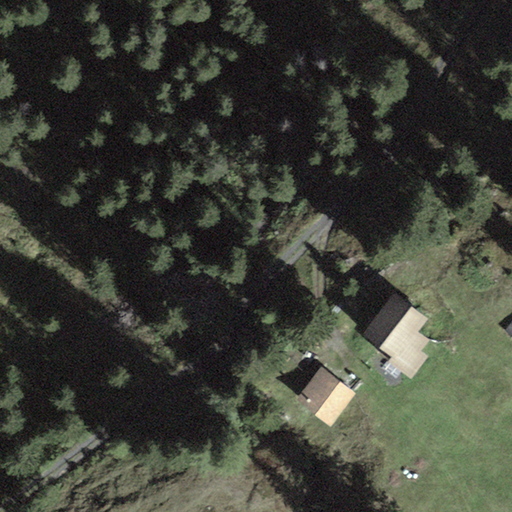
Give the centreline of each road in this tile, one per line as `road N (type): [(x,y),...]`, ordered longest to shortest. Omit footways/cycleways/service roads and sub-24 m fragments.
road 1 (track): [(484,0),(392,154),(206,356),(1,511)]
road 2 (track): [(324,220),(318,266),(325,317),(372,384)]
